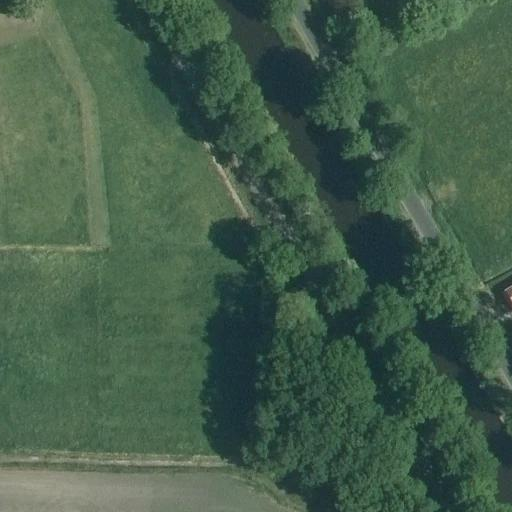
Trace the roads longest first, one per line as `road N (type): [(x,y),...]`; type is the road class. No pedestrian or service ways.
road 1 (unclassified): [(435,511),(136,0)]
road 2 (unclassified): [(511,373),(294,0)]
